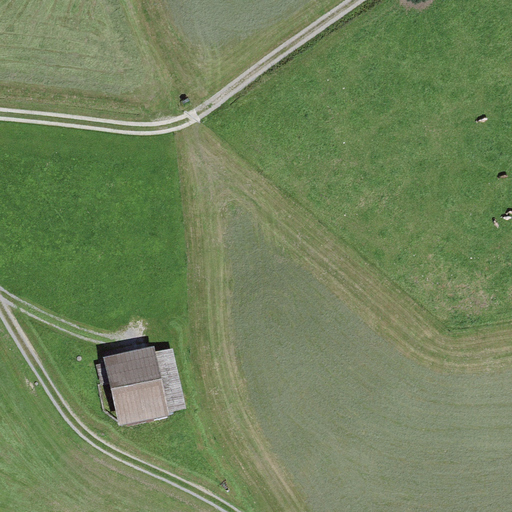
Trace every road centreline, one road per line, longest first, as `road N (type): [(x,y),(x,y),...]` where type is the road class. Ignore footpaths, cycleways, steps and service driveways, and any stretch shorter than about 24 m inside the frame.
road 1 (track): [(0,115),(153,130),(180,124),(363,0)]
road 2 (track): [(233,511),(94,441),(0,303)]
